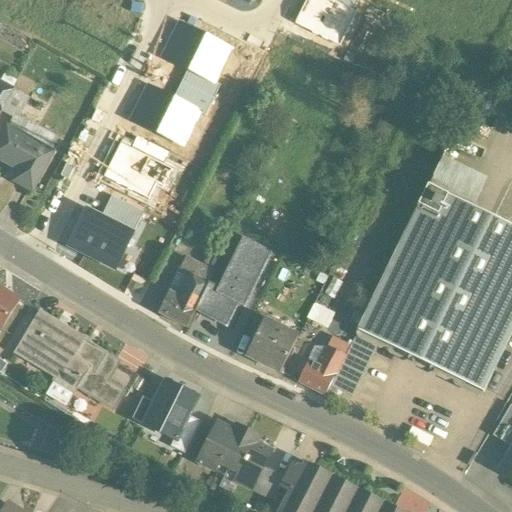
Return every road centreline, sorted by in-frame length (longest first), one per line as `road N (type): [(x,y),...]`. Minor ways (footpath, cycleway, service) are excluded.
road 1 (unclassified): [(476,511),(379,451),(190,359),(33,268)]
road 2 (residential): [(33,268),(164,0)]
road 3 (residential): [(177,0),(257,34),(274,0)]
road 4 (residential): [(115,511),(0,476)]
